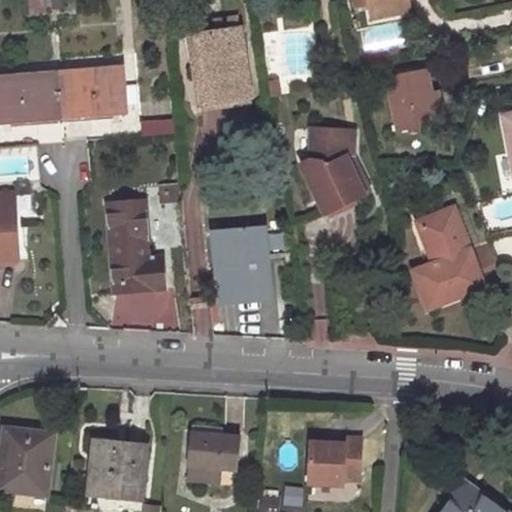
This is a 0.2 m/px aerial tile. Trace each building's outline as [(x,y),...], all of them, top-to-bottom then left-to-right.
[(365,0),(368,10),(407,2),(407,0),(365,0)] [(370,20),(409,12),(407,2),(368,10),(370,20)] [(251,102),(242,33),(191,39),(200,109),(251,102)] [(0,124),(121,115),(118,72),(0,81),(0,124)] [(434,97),(428,74),(389,83),(400,133),(440,125),(434,97)] [(440,96),(434,97),(440,125),(446,123),(440,96)] [(511,117),(501,120),(511,174),(511,117)] [(0,126),(0,141),(56,138),(55,123),(0,126)] [(358,135),(351,136),(353,163),(370,206),(377,203),(361,160),(358,135)] [(351,136),(316,137),(318,167),(310,170),(330,221),(370,206),(353,163),(351,136)] [(0,259),(14,259),(10,194),(0,194),(0,259)] [(150,252),(145,206),(107,209),(115,290),(152,287),(152,294),(162,293),(158,251),(150,252)] [(427,311),(504,281),(489,243),(469,251),(452,209),(435,215),(437,222),(418,229),(432,265),(412,272),(427,311)] [(435,215),(416,223),(418,229),(437,222),(435,215)] [(268,297),(261,229),(213,234),(220,303),(268,297)] [(0,488),(45,494),(52,434),(6,429),(0,478),(0,488)] [(242,466),(244,433),(194,431),(192,463),(225,465),(242,466)] [(331,443),(313,442),(310,485),(346,486),(346,480),(361,481),(363,440),(347,439),(347,445),(331,443)] [(134,501),(141,450),(95,445),(89,496),(134,501)] [(225,465),(192,463),(192,474),(224,476),(225,465)] [(505,511),(463,479),(438,511),(505,511)]
